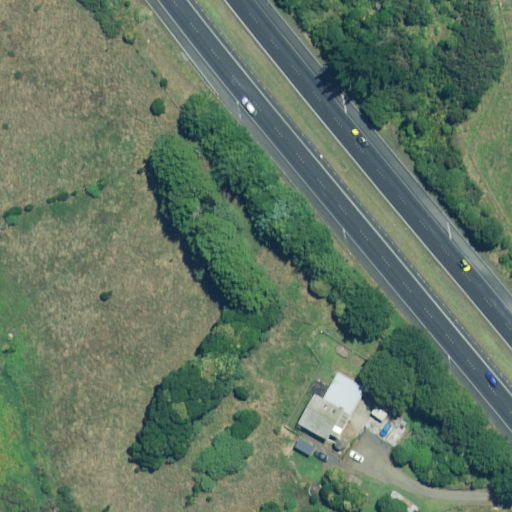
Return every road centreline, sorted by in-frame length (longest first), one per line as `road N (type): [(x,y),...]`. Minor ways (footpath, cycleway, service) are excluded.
road 1 (motorway): [(511,412),(168,0)]
road 2 (motorway): [(243,0),(511,324)]
